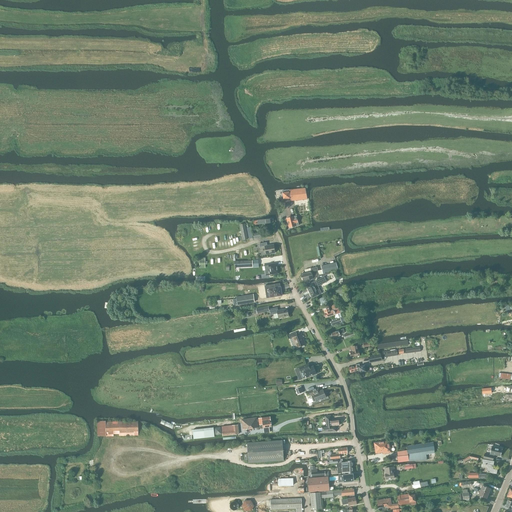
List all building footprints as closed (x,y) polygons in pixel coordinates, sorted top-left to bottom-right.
[(305,188),(289,190),(291,201),(307,199),(305,188)] [(289,218),(287,218),(289,228),(296,226),(295,223),(298,223),(297,218),(296,216),(293,217),(291,217),(289,218)] [(260,247),(265,246),(266,254),(275,253),(274,245),(267,246),(267,242),(260,244),(260,247)] [(328,264),(321,266),(322,269),(323,274),(325,273),(325,272),(329,272),(330,271),(330,270),(337,269),(336,263),(329,265),(328,264)] [(269,265),(270,274),(278,273),(277,264),(269,265)] [(306,273),(302,274),(304,281),(319,277),(318,275),(319,275),(323,274),(322,269),(317,271),(316,267),(305,270),(306,273)] [(324,277),(307,286),(313,298),(321,293),(317,286),(326,282),(324,277)] [(275,284),(265,286),(266,292),(267,298),(270,297),(270,298),(282,296),(281,291),(280,291),(279,287),(276,288),(275,284)] [(237,299),(233,299),(234,305),(238,305),(255,302),(254,296),(237,298),(237,299)] [(321,299),(320,300),(322,306),(328,304),(326,297),(321,299)] [(340,313),(339,308),(337,308),(336,305),(335,305),(333,305),(332,307),(333,310),(330,311),(329,308),(324,310),(325,313),(324,313),(326,318),(334,315),(335,318),(337,317),(338,318),(341,317),(340,313)] [(277,307),(270,309),(271,315),(278,313),(279,318),(289,316),(287,309),(278,311),(277,307)] [(332,333),(333,338),(340,336),(340,334),(345,333),(343,329),(332,333)] [(290,339),(293,338),(297,348),(305,345),(302,339),(303,339),(301,334),(297,336),(296,332),(289,335),(290,339)] [(377,344),(378,349),(408,345),(408,340),(377,344)] [(350,352),(351,358),(359,356),(357,345),(351,347),(352,352),(350,352)] [(368,356),(369,363),(382,360),(381,354),(368,356)] [(309,364),(299,368),(301,371),(300,372),(303,379),(316,374),(313,366),(310,367),(309,364)] [(356,366),(349,367),(351,373),(356,371),(356,373),(360,372),(360,373),(366,372),(365,365),(360,367),(359,364),(356,365),(356,366)] [(302,386),(295,389),(298,394),(304,392),(302,386)] [(314,402),(316,401),(326,397),(323,390),(320,391),(319,388),(309,392),(310,395),(311,395),(314,402)] [(327,432),(337,431),(336,426),(339,425),(339,419),(331,420),(331,416),(325,416),(326,426),(321,427),(322,432),(327,432)] [(257,418),(242,420),(243,430),(258,428),(257,422),(259,422),(259,425),(263,424),(263,428),(271,427),(270,417),(258,419),(258,420),(257,420),(257,418)] [(105,421),(98,421),(98,436),(106,436),(113,436),(113,434),(119,434),(119,435),(138,435),(138,422),(105,422),(105,421)] [(232,425),(222,426),(223,436),(233,435),(239,434),(238,424),(232,425)] [(214,437),(213,428),(193,430),(194,439),(214,437)] [(282,440),(247,443),(248,454),(248,460),(248,463),(284,460),(282,440)] [(376,453),(383,452),(383,454),(391,453),(389,440),(374,443),(376,453)] [(404,454),(397,455),(398,462),(406,461),(409,461),(413,460),(427,460),(426,454),(435,453),(433,442),(406,446),(407,450),(408,454),(404,454)] [(503,449),(492,447),(490,455),(484,454),(483,458),(493,460),(494,455),(501,456),(503,449)] [(331,459),(340,458),(340,454),(347,453),(347,448),(339,449),(339,451),(336,451),(336,454),(330,455),(331,459)] [(482,459),(481,467),(487,468),(486,472),(497,474),(497,470),(493,469),(494,461),(482,459)] [(342,468),(353,467),(352,461),(342,462),(338,462),(338,460),(329,460),(329,464),(337,463),(337,468),(342,468)] [(386,480),(394,478),(393,471),(394,471),(394,467),(385,468),(386,474),(385,474),(386,480)] [(309,492),(329,491),(328,477),(308,478),(309,492)] [(481,486),(480,487),(481,488),(480,490),(489,494),(491,488),(482,485),(482,486),(481,486)] [(322,498),(333,497),(333,495),(342,494),(342,496),(350,495),(354,495),(354,489),(341,490),(333,491),(321,492),(322,498)] [(480,490),(478,495),(486,499),(489,494),(480,490)] [(310,493),(312,510),(317,509),(322,509),(320,492),(310,493)] [(397,496),(399,505),(410,503),(410,506),(416,505),(415,495),(409,495),(409,494),(397,496)] [(302,511),(301,498),(270,500),(271,510),(296,509),(296,511),(302,511)] [(389,498),(377,500),(378,508),(388,506),(391,506),(391,504),(390,504),(389,498)] [(245,500),(242,505),(245,510),(251,510),(253,505),(250,500),(245,500)]
